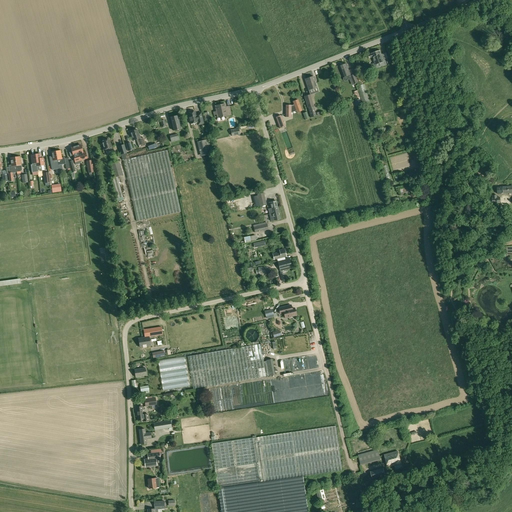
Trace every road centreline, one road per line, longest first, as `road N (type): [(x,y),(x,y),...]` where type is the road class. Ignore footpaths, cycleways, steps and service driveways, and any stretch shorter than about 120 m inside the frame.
road 1 (residential): [(130,511),(130,322),(296,283),(303,274),(253,89)]
road 2 (residential): [(253,89),(0,151)]
road 3 (track): [(358,488),(301,279)]
road 4 (residential): [(408,30),(253,89)]
